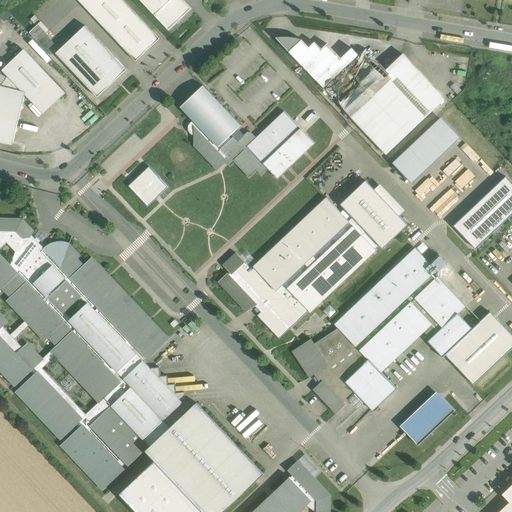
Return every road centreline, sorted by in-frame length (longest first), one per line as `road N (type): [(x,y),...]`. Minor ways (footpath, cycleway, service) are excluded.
road 1 (unclassified): [(0,164),(56,174),(76,168),(235,15),(257,5),(316,3),(511,37)]
road 2 (unclassified): [(379,511),(511,390)]
road 3 (unknown): [(0,13),(88,104)]
